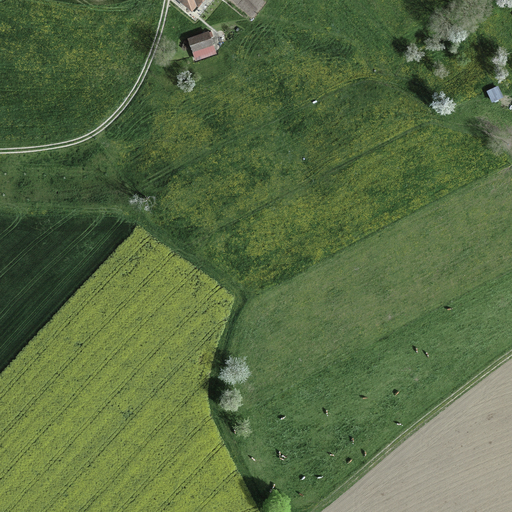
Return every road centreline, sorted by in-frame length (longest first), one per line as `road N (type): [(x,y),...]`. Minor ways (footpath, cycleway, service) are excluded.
road 1 (track): [(165,0),(140,79),(113,114),(83,140),(0,151)]
road 2 (track): [(511,137),(497,124),(442,123),(420,94),(364,79)]
